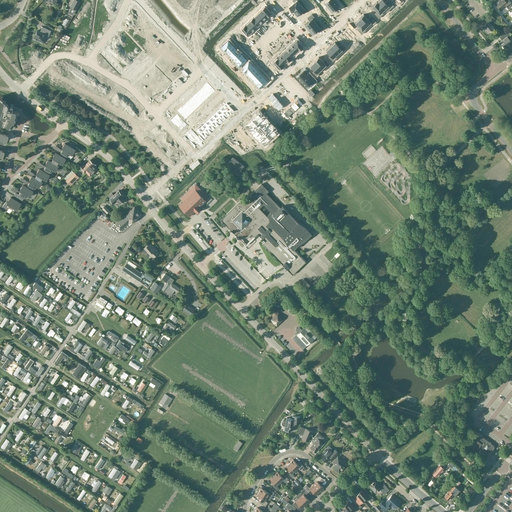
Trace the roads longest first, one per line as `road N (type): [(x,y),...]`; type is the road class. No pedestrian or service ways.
road 1 (tertiary): [(376,455),(241,309)]
road 2 (residential): [(158,121),(129,91),(83,65),(128,0)]
road 3 (residential): [(158,121),(207,73),(137,0)]
road 4 (tertiary): [(241,309),(143,197)]
road 5 (residential): [(244,511),(264,471),(291,451),(340,486)]
